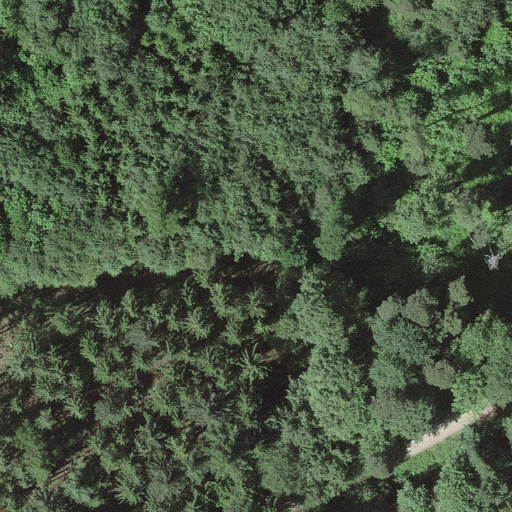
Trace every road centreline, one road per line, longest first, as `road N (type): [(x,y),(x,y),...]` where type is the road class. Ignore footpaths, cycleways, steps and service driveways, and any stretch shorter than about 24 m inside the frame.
road 1 (track): [(0,312),(511,339)]
road 2 (track): [(511,398),(281,511)]
